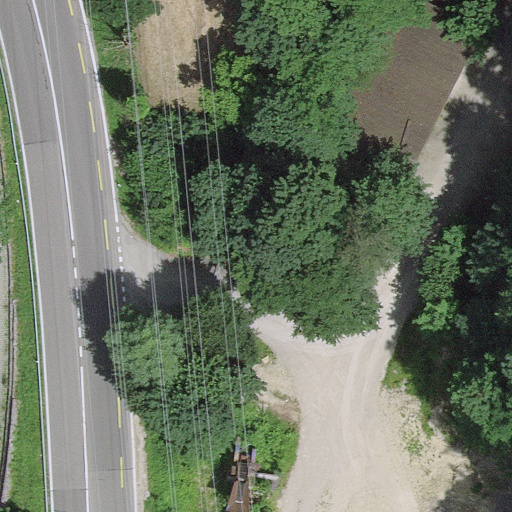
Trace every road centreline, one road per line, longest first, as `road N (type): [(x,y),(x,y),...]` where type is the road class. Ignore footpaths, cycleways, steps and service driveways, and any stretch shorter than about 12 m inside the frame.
road 1 (primary): [(79,511),(53,102),(28,0)]
road 2 (track): [(0,322),(20,157),(53,102)]
